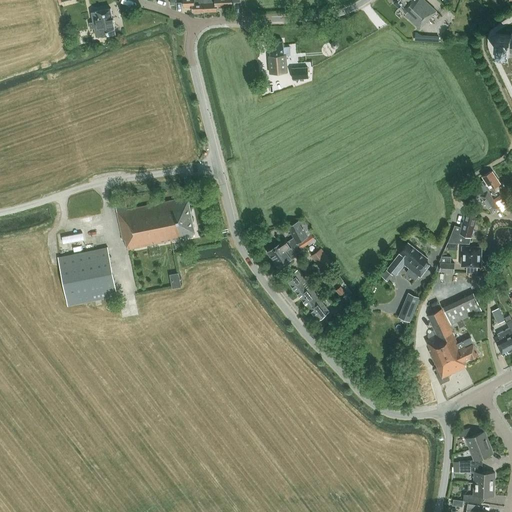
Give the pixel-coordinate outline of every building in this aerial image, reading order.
[(208,3),(207,0),(183,0),(184,6),(192,6),(192,12),(204,11),(203,3),(208,3)] [(232,2),(240,2),(240,0),(207,0),(208,3),(203,3),(204,11),(217,11),(217,7),(232,6),(232,2)] [(395,0),(393,2),(406,13),(405,14),(420,28),(436,11),(424,0),(395,0)] [(102,36),(115,33),(113,23),(114,23),(113,17),(112,18),(110,8),(97,11),(91,12),(93,21),(88,22),(89,29),(95,28),(96,37),(102,36)] [(511,31),(511,32),(511,35),(496,34),(495,49),(510,50),(510,53),(511,53),(511,31)] [(289,46),(283,47),(282,40),(269,41),(270,56),(269,56),(270,73),(287,72),(286,55),(290,55),(289,46)] [(336,40),(335,40),(334,40),(333,41),(332,41),(331,42),(331,43),(330,44),(330,45),(331,45),(331,46),(331,47),(332,48),(333,48),(334,49),(335,49),(336,49),(337,48),(338,48),(338,47),(339,47),(339,46),(339,45),(339,44),(339,43),(338,42),(338,41),(337,41),(336,40)] [(309,77),(308,67),(291,68),(292,79),(309,77)] [(485,183),(492,194),(495,192),(492,188),(500,183),(492,171),(479,177),(483,184),(485,183)] [(491,195),(492,194),(485,183),(483,184),(473,191),(477,197),(480,196),(483,200),(481,201),(484,205),(486,204),(491,213),(499,208),(494,200),(491,195)] [(499,208),(501,212),(508,208),(500,196),(494,200),(499,208)] [(193,233),(195,233),(187,197),(127,209),(125,201),(115,203),(123,240),(125,240),(127,249),(181,238),(181,236),(186,235),(187,237),(193,236),(193,233)] [(448,242),(458,243),(459,237),(464,238),(465,235),(471,237),(477,214),(466,211),(461,227),(454,225),(448,242)] [(307,237),(298,221),(288,226),(294,237),(287,242),(286,240),(281,243),(281,242),(268,252),(273,260),(307,237)] [(292,259),(292,258),(297,255),(295,254),(302,249),(301,248),(308,243),(309,244),(316,239),(312,233),(307,237),(273,260),(279,268),(292,259)] [(425,262),(428,258),(408,242),(388,268),(396,274),(404,264),(420,276),(429,265),(425,262)] [(462,246),(461,266),(481,266),(482,246),(462,246)] [(67,306),(117,296),(107,247),(58,257),(67,306)] [(311,255),(316,262),(321,268),(330,261),(321,248),(311,255)] [(439,271),(454,272),(455,262),(451,262),(451,256),(441,256),(435,271),(439,271)] [(173,285),(182,284),(180,269),(171,270),(173,285)] [(297,269),(286,278),(309,308),(320,300),(313,291),(317,288),(311,280),(307,283),(297,269)] [(345,291),(340,285),(334,290),(339,296),(345,291)] [(419,297),(407,292),(397,316),(409,321),(419,297)] [(481,310),(473,292),(442,306),(450,324),(481,310)] [(336,304),(341,308),(351,299),(346,294),(336,304)] [(309,308),(318,320),(329,311),(320,300),(309,308)] [(504,320),(498,307),(491,311),(497,323),(504,320)] [(471,337),(457,343),(441,309),(427,315),(434,329),(428,332),(430,338),(426,340),(430,349),(429,350),(437,368),(435,369),(437,373),(435,374),(440,384),(449,380),(447,375),(466,366),(464,361),(471,357),(471,359),(478,355),(478,354),(471,337)] [(511,332),(509,327),(508,327),(496,334),(499,340),(496,341),(503,354),(511,349),(511,332)] [(458,432),(460,437),(472,433),(470,427),(458,432)] [(470,449),(489,442),(485,431),(466,438),(470,449)] [(482,457),(493,453),(489,442),(470,449),(474,459),(472,460),(472,466),(482,464),(482,457)] [(494,484),(495,472),(482,472),(482,464),(472,466),(472,472),(474,472),(474,483),(494,484)] [(494,495),(494,484),(474,483),(473,494),(463,494),(463,500),(481,503),(481,495),(494,495)] [(483,511),(478,511),(479,505),(467,503),(465,511),(483,511)]
